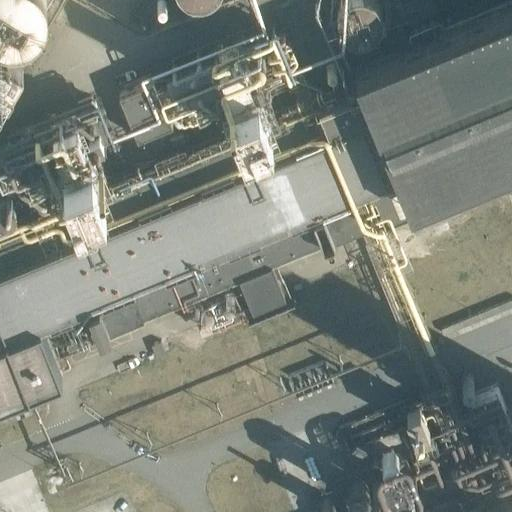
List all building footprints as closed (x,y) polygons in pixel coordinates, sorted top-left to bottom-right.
[(511,0),(510,0),(409,42),(401,23),(382,31),(389,50),(355,65),(362,83),(104,189),(0,232),(0,398),(62,373),(39,319),(58,311),(63,309),(75,339),(121,320),(121,319),(231,274),(247,313),(293,293),(277,255),(322,237),(323,239),(363,222),(367,232),(416,212),(409,196),(413,194),(447,180),(452,193),(455,192),(481,181),(475,168),(494,161),(499,174),(511,168),(511,0)] [(0,0),(0,25),(50,9),(46,0),(0,0)] [(388,0),(345,0),(346,5),(348,9),(351,13),(358,17),(366,19),(371,19),(375,18),(382,13),(384,11),(386,7),(388,0)] [(431,0),(415,0),(399,7),(396,8),(403,24),(436,11),(431,0)] [(10,35),(0,29),(0,96),(8,81),(7,81),(27,45),(25,44),(10,35)] [(262,33),(179,67),(191,97),(274,63),(262,33)] [(293,63),(280,33),(270,37),(282,67),(293,63)] [(361,47),(365,57),(384,49),(380,39),(361,47)] [(136,137),(137,137),(143,153),(160,146),(154,130),(172,122),(168,112),(181,107),(166,72),(147,80),(145,75),(118,86),(120,91),(118,92),(136,137)] [(236,125),(270,111),(256,78),(223,92),(236,125)] [(8,135),(22,168),(108,132),(94,99),(8,135)] [(89,147),(57,160),(70,193),(102,180),(89,147)] [(511,420),(497,383),(468,395),(496,462),(511,455),(511,420)] [(418,401),(405,407),(415,430),(428,425),(418,401)] [(469,424),(443,435),(466,488),(491,478),(469,424)] [(511,511),(511,474),(419,511),(511,511)] [(126,511),(122,501),(96,511),(126,511)]
